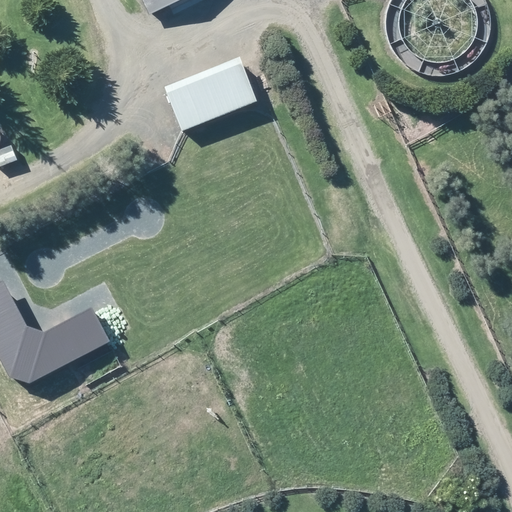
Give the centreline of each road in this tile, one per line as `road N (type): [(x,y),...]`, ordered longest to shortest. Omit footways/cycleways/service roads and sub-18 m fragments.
road 1 (track): [(290,0),(511,487)]
road 2 (track): [(290,0),(157,58),(131,46),(108,0)]
road 3 (track): [(0,189),(71,145),(157,58)]
